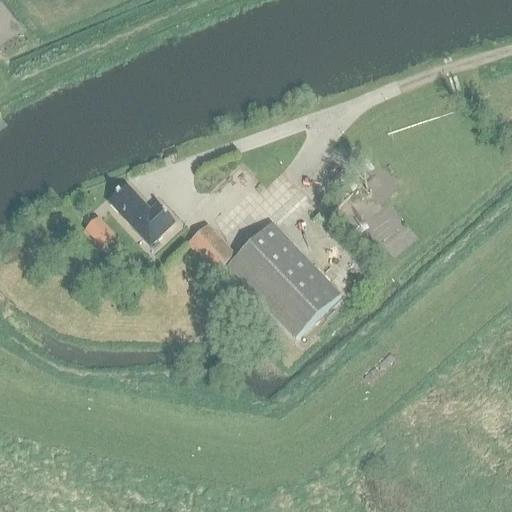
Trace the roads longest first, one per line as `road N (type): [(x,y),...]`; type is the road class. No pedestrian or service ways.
road 1 (track): [(0,408),(237,458),(315,431),(511,259)]
road 2 (track): [(0,94),(113,33),(211,0)]
